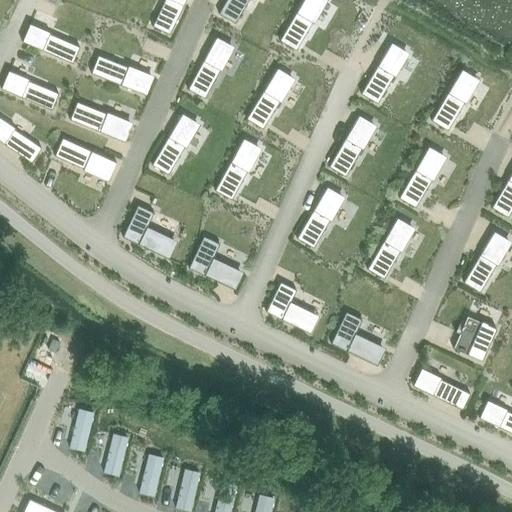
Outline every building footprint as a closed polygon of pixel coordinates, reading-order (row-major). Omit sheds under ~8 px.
[(137,205),(122,237),(169,259),(177,241),(147,227),(153,213),(137,205)] [(203,236),(188,268),(235,290),(243,272),(213,258),(219,244),(203,236)] [(280,282),(265,312),(310,334),(319,316),(290,302),(296,290),(280,282)] [(346,312),(330,344),(377,366),(385,348),(355,333),(362,320),(346,312)] [(467,316),(453,348),(482,361),(496,328),(467,316)] [(58,511),(29,498),(22,511),(58,511)]
